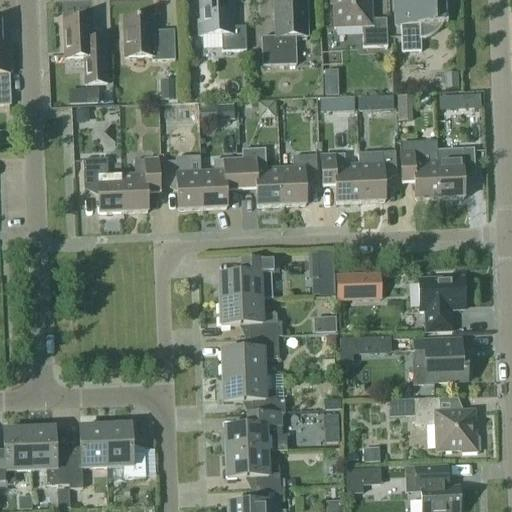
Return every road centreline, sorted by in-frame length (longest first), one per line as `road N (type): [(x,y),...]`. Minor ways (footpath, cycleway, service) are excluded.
road 1 (residential): [(163,395),(161,273),(179,248),(506,234)]
road 2 (residential): [(43,400),(28,0)]
road 3 (residential): [(506,234),(497,0)]
road 4 (residential): [(511,372),(506,234)]
road 5 (residential): [(43,400),(163,395)]
